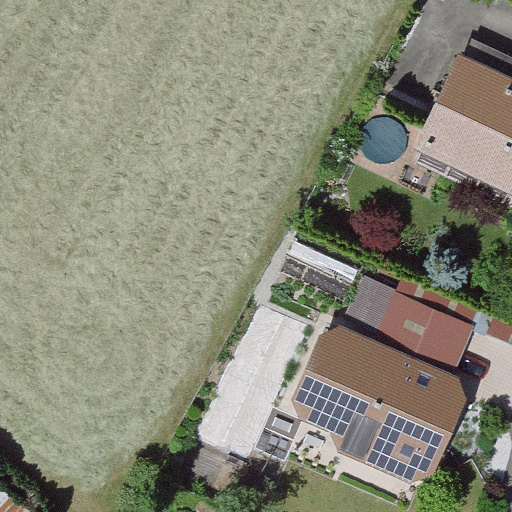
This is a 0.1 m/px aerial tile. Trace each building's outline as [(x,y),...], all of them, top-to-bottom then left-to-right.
[(511,199),(511,55),(472,37),(417,154),(511,199)] [(471,324),(479,306),(405,274),(398,290),(370,277),(351,320),(379,333),(398,292),(471,324)] [(471,324),(398,292),(379,333),(374,345),(448,377),(470,326),(486,334),(495,313),(479,306),(471,324)] [(511,320),(495,313),(486,334),(511,344),(511,320)] [(448,377),(374,345),(343,332),(324,340),(301,391),(309,411),(334,422),(343,442),(408,470),(428,462),(456,398),(452,387),(448,377)] [(29,511),(0,483),(0,511),(29,511)]
